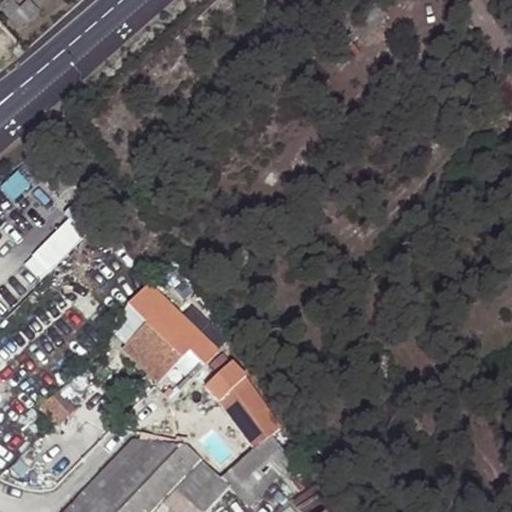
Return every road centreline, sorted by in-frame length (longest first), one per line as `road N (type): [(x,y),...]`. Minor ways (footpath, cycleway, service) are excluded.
road 1 (tertiary): [(0,117),(130,0)]
road 2 (tertiary): [(116,0),(0,92)]
